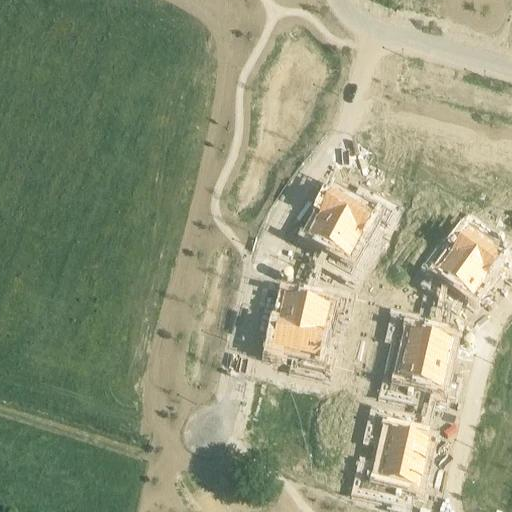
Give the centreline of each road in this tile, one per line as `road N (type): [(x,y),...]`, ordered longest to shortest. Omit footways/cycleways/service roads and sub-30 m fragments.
road 1 (residential): [(376,23),(340,135),(256,264),(224,409),(210,437)]
road 2 (residential): [(440,511),(484,329),(506,298)]
road 3 (unclassified): [(376,23),(511,58)]
